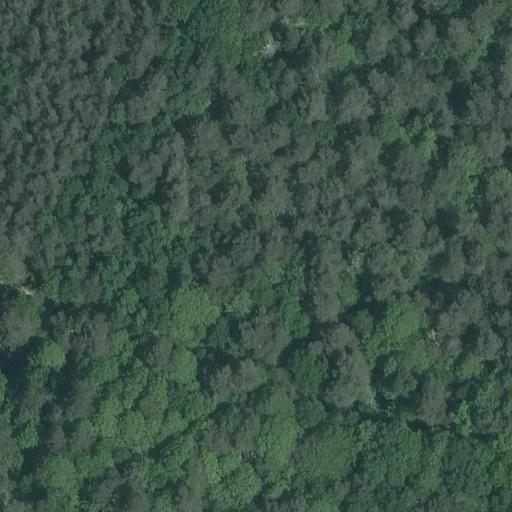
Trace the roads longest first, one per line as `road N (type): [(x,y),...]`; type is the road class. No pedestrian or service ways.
road 1 (unknown): [(511,259),(237,383)]
road 2 (unknown): [(26,309),(237,383)]
